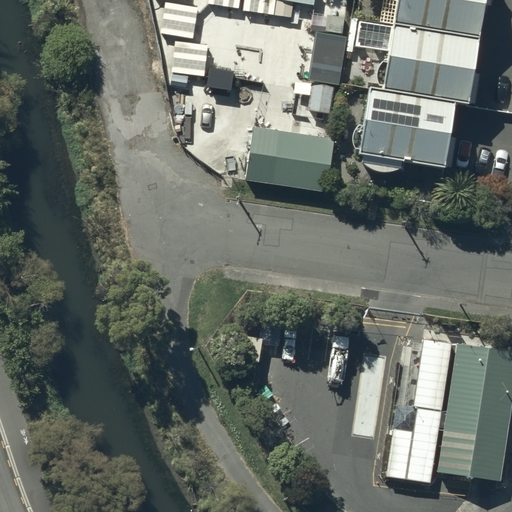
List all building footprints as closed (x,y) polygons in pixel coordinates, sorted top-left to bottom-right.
[(197,4),(167,0),(161,0),(157,31),(193,36),(197,4)] [(273,0),(243,0),(242,8),(272,13),(273,0)] [(481,0),(395,0),(381,91),(447,101),(465,104),(481,0)] [(343,34),(312,30),(306,76),(337,80),(343,34)] [(206,42),(174,39),(171,70),(203,73),(206,42)] [(447,101),(381,91),(368,89),(358,156),(437,168),(447,101)] [(333,139),(253,128),(245,181),(327,195),(333,139)] [(431,486),(449,348),(424,344),(412,433),(392,430),(386,480),(431,486)] [(511,405),(511,354),(457,346),(439,475),(501,485),(511,405)]
